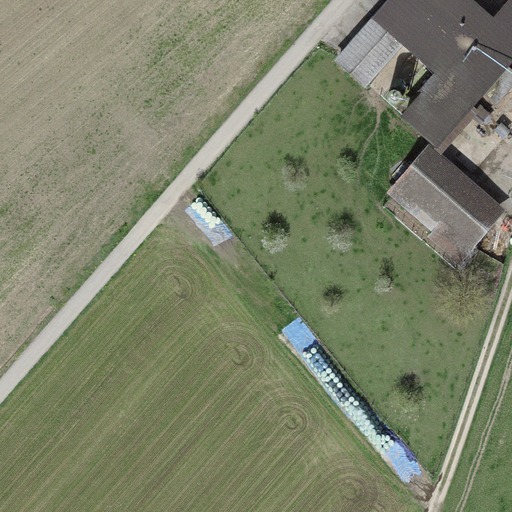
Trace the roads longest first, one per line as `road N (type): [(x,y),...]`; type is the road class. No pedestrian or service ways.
road 1 (unclassified): [(344,0),(0,392)]
road 2 (track): [(431,511),(511,271)]
